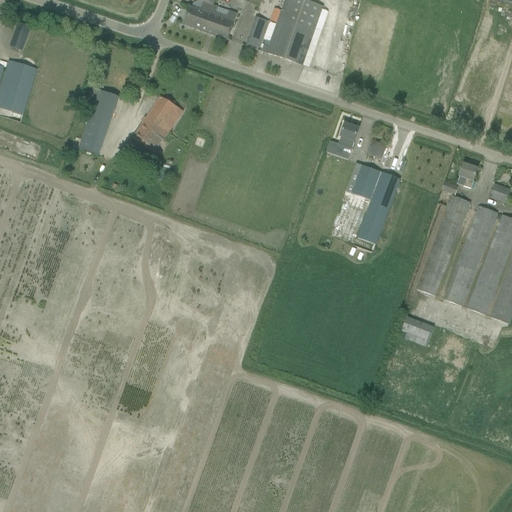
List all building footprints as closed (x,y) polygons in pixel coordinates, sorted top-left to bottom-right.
[(213,18),(217,8),(213,7),(215,0),(199,0),(199,2),(203,3),(200,12),(189,8),(183,25),(184,26),(184,25),(200,31),(206,15),(213,18)] [(264,53),(267,53),(266,54),(302,67),(323,9),(297,0),(286,0),(269,48),(266,47),(264,53)] [(227,41),(237,15),(217,8),(213,18),(206,15),(200,31),(227,40),(227,41)] [(246,47),(257,51),(268,23),(257,19),(246,47)] [(27,40),(31,28),(19,23),(14,35),(27,40)] [(37,71),(9,62),(0,90),(0,117),(21,124),(37,71)] [(119,99),(98,91),(88,121),(109,128),(119,99)] [(167,102),(160,98),(133,140),(155,155),(183,112),(173,106),(167,102)] [(354,143),(359,130),(344,125),(340,138),(341,138),(338,146),(345,148),(348,140),(354,143)] [(373,142),(368,156),(381,160),(386,146),(373,142)] [(345,193),(371,203),(378,184),(373,181),(376,172),(356,164),(345,193)] [(463,165),(456,185),(471,190),(478,170),(463,165)] [(357,240),(375,247),(400,181),(382,174),(378,184),(371,203),(357,240)] [(442,191),(455,196),(458,188),(445,183),(442,191)] [(489,198),(505,204),(509,191),(494,185),(489,198)] [(416,290),(434,297),(470,204),(452,197),(416,290)] [(444,301),(462,308),(497,214),(479,207),(444,301)] [(511,219),(502,216),(467,310),(485,317),(511,246),(511,219)] [(511,261),(491,319),(509,326),(511,318),(511,261)] [(407,318),(399,338),(427,349),(435,329),(407,318)]
